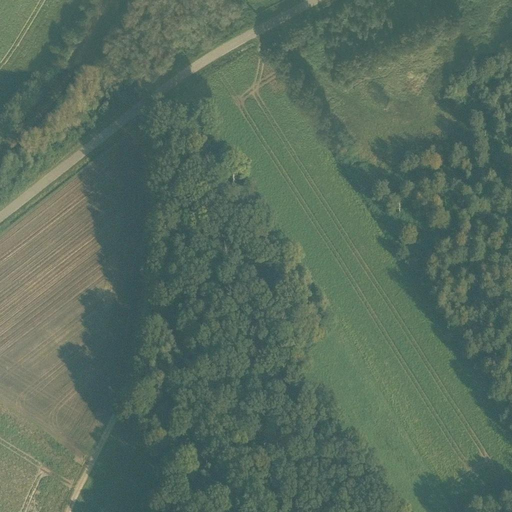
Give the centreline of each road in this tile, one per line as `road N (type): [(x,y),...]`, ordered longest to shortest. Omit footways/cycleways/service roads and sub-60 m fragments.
road 1 (track): [(67,511),(150,328),(151,99)]
road 2 (unclassified): [(0,217),(201,62),(313,0)]
road 3 (track): [(0,154),(48,97),(102,0)]
